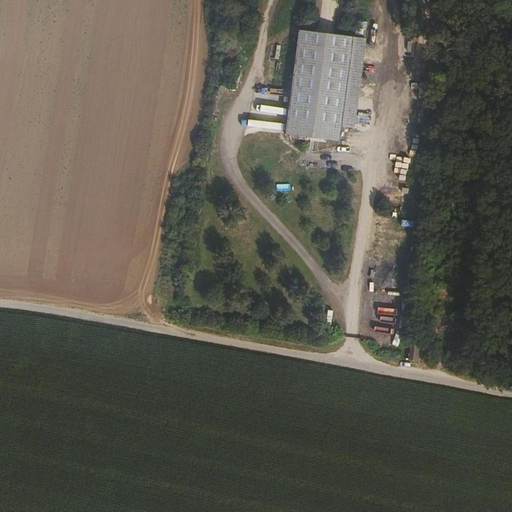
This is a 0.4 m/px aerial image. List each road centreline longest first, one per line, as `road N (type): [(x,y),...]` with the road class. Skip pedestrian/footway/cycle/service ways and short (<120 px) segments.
road 1 (unclassified): [(0,303),(511,390)]
road 2 (track): [(196,0),(189,94),(141,293),(165,330)]
